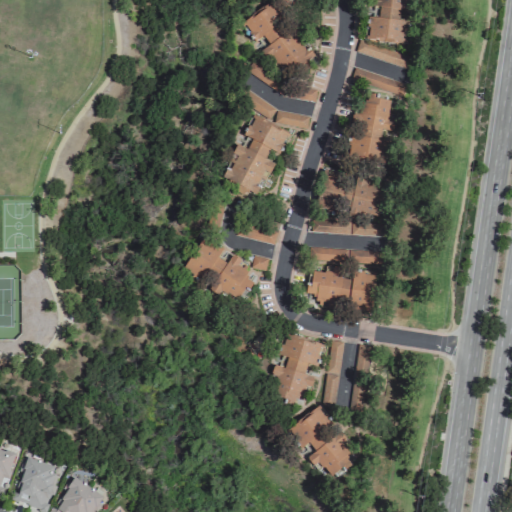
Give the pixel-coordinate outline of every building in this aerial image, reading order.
[(403,44),(406,0),(372,0),(369,42),(403,44)] [(291,75),(315,61),(308,49),(301,54),(302,49),(275,2),(241,22),(247,32),(253,43),(262,37),(267,46),(259,51),(264,60),(270,56),(281,74),(280,79),(272,77),(266,67),(249,63),(245,79),(287,89),(289,88),(287,97),(312,103),(315,89),(297,85),(291,75)] [(354,52),(407,69),(410,59),(357,42),(354,52)] [(349,82),(402,95),(405,83),(352,69),(349,82)] [(267,120),(274,110),(242,87),(235,97),(267,120)] [(343,159),(381,166),(386,138),(379,137),(380,131),(387,132),(393,102),(364,97),(361,116),(351,114),(343,159)] [(308,117),(275,109),(272,123),(305,131),(308,117)] [(253,201),(270,162),(263,159),(267,150),(279,155),(288,134),(251,118),(243,137),(250,140),(246,150),(236,145),(226,169),(225,168),(221,177),(228,180),(224,188),(253,201)] [(346,215),(354,177),(324,170),(315,209),(346,215)] [(384,239),(385,223),(378,222),(382,188),(352,184),(348,221),(311,217),(310,231),(384,239)] [(206,230),(217,232),(222,206),(211,204),(206,230)] [(233,234),(273,245),(276,230),(237,220),(233,234)] [(182,274),(210,288),(223,262),(217,259),(222,248),(200,238),(182,274)] [(347,249),(307,248),(307,261),(346,263),(347,249)] [(381,264),(382,252),(347,250),(347,262),(381,264)] [(209,291),(222,299),(226,294),(238,301),(250,281),(245,278),(251,269),(229,256),(209,291)] [(266,258),(251,256),(249,268),(264,270),(266,258)] [(346,312),(349,280),(340,279),(341,267),(324,266),(323,273),(306,271),(304,294),(316,296),(315,308),(346,312)] [(349,311),(372,311),(373,272),(350,271),(349,311)] [(322,344),(285,333),(278,356),(285,358),(282,369),(272,365),(269,376),(274,377),(268,397),(293,404),(296,394),(307,397),(313,377),(303,374),(306,364),(315,367),(322,344)] [(320,403),(333,404),(341,342),(329,341),(320,403)] [(348,411),(362,412),(369,346),(355,345),(348,411)] [(306,457),(314,471),(322,466),(328,477),(355,462),(323,406),(285,428),(297,450),(308,444),(313,453),(306,457)] [(0,495),(1,495),(14,453),(0,448),(0,495)] [(58,467),(25,457),(11,501),(45,511),(58,467)] [(92,511),(102,497),(73,478),(53,507),(51,506),(47,511),(92,511)]
